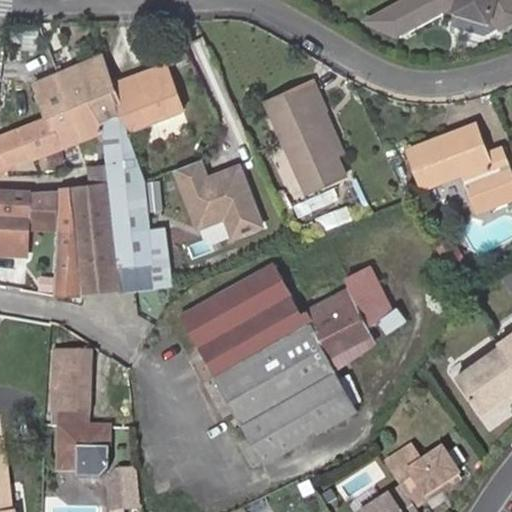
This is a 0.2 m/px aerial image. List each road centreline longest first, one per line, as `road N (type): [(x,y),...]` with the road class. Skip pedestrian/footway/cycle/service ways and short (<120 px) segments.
road 1 (residential): [(246,0),(394,81),(448,86),(511,64)]
road 2 (residential): [(0,0),(125,0)]
